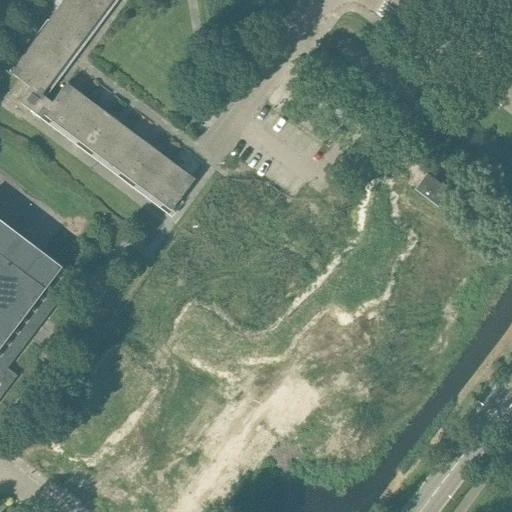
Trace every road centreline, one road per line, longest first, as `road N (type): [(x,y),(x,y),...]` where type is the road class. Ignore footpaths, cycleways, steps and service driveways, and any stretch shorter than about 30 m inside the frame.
road 1 (unclassified): [(511,107),(365,0)]
road 2 (residential): [(218,145),(325,0)]
road 3 (tertiary): [(420,511),(511,391)]
road 4 (unknown): [(355,298),(275,390)]
